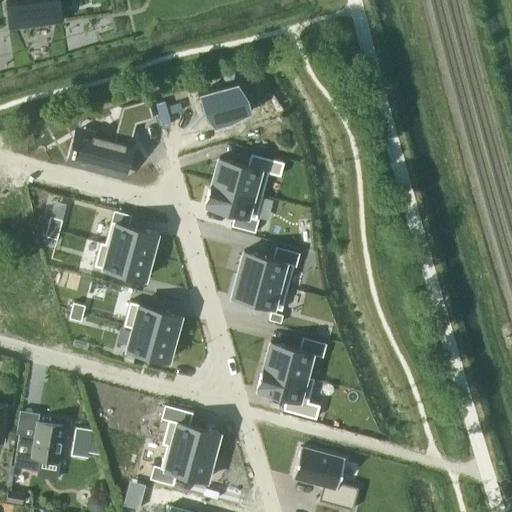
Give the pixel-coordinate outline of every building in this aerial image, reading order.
[(15,0),(4,1),(8,27),(61,20),(58,0),(15,0)] [(236,81),(198,92),(203,111),(209,109),(214,126),(229,122),(227,116),(250,110),(246,95),(241,97),(236,81)] [(73,131),(65,161),(118,175),(126,145),(123,144),(128,125),(149,118),(145,99),(118,107),(109,140),(73,131)] [(211,180),(211,181),(261,195),(267,172),(279,175),(283,161),(250,152),(247,164),(246,165),(218,157),(212,180),(211,180)] [(211,181),(204,205),(234,213),(233,214),(230,225),(254,231),(258,218),(255,217),(261,195),(211,181)] [(50,216),(46,228),(58,231),(61,219),(50,216)] [(99,241),(99,242),(149,255),(155,232),(127,225),(110,220),(104,242),(99,241)] [(46,228),(44,235),(56,239),(58,231),(46,228)] [(99,242),(93,265),(99,266),(143,278),(149,255),(99,242)] [(243,250),(237,273),(287,286),(293,265),(295,266),(298,252),(275,245),(272,257),(272,258),(243,250)] [(237,273),(231,296),(274,307),(281,309),(287,286),(237,273)] [(129,301),(123,323),(173,337),(179,314),(135,302),(129,301)] [(72,302),(70,310),(82,313),(84,305),(72,302)] [(70,310),(68,317),(80,320),(82,313),(70,310)] [(270,311),(268,319),(280,322),(282,314),(270,311)] [(123,323),(122,324),(129,326),(132,327),(126,349),(167,360),(173,337),(123,323)] [(263,364),(263,365),(313,379),(313,377),(307,376),(304,375),(310,353),(313,354),(321,356),(325,343),(301,336),(298,347),(298,349),(270,341),(263,364)] [(263,365),(256,389),(285,397),(285,398),(282,409),(315,418),(319,404),(307,401),(313,379),(263,365)] [(164,404),(160,418),(167,419),(161,442),(211,456),(217,432),(189,424),(189,423),(192,411),(164,404)] [(62,424),(36,420),(34,436),(18,433),(13,465),(37,469),(39,458),(56,460),(62,424)] [(76,426),(71,455),(88,458),(89,452),(93,429),(76,426)] [(14,433),(5,432),(3,447),(13,448),(14,433)] [(152,464),(149,478),(172,484),(175,473),(176,472),(204,480),(211,456),(161,442),(161,443),(165,444),(159,466),(152,464)] [(300,445),(292,476),(322,484),(318,499),(352,508),(358,487),(338,481),(344,457),(300,445)] [(23,493),(7,489),(5,500),(21,503),(23,493)] [(89,510),(95,511),(96,511),(103,509),(106,502),(103,495),(96,492),(88,496),(86,503),(89,510)] [(138,508),(141,496),(125,492),(122,504),(138,508)] [(214,511),(180,503),(177,511),(214,511)]
